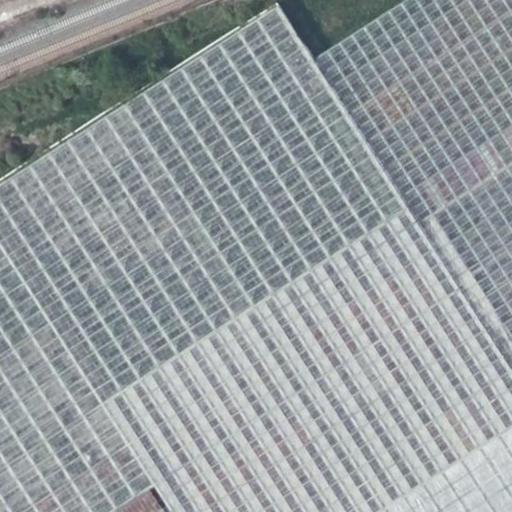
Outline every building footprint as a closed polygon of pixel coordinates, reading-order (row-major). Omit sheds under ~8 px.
[(511,0),(402,0),(313,57),(511,367),(511,0)] [(0,199),(0,248),(169,511),(511,511),(511,377),(281,19),(0,199)] [(0,511),(112,511),(147,489),(0,250),(0,511)] [(112,511),(121,511),(150,493),(147,489),(112,511)] [(163,511),(150,493),(121,511),(163,511)]
